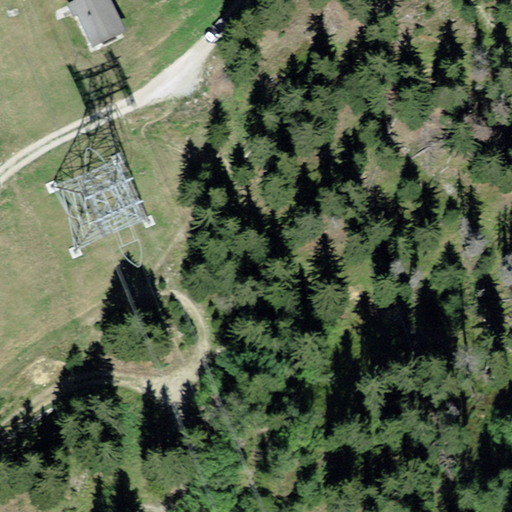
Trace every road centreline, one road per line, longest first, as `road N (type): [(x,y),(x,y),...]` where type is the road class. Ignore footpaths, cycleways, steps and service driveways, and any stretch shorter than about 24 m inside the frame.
road 1 (track): [(0,175),(54,137),(170,83)]
road 2 (track): [(166,394),(111,374),(65,384),(0,431)]
road 3 (track): [(166,394),(215,449),(149,511)]
